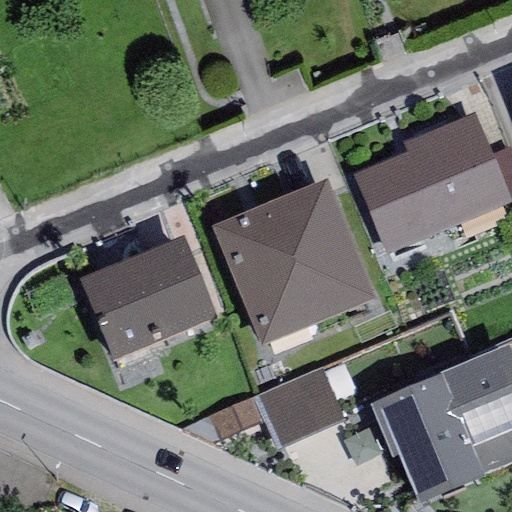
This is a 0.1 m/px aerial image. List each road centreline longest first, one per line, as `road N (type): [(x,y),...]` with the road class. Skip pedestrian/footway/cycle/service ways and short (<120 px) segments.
road 1 (residential): [(0,264),(511,35)]
road 2 (residential): [(0,403),(235,511)]
